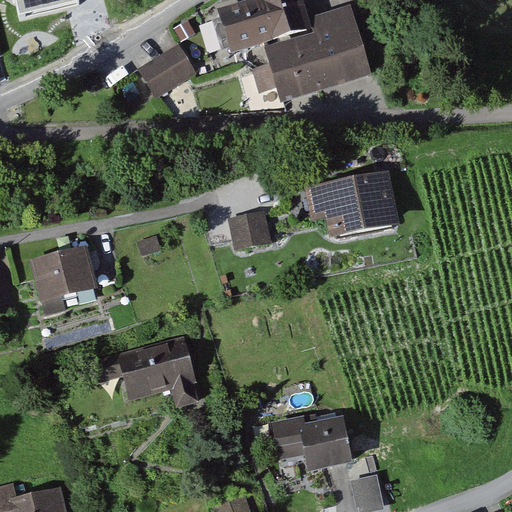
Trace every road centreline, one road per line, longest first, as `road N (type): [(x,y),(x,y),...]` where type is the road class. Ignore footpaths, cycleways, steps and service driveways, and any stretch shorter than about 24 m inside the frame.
road 1 (residential): [(0,130),(210,131),(511,116)]
road 2 (residential): [(0,239),(268,185)]
road 3 (residential): [(0,106),(93,69),(192,0)]
